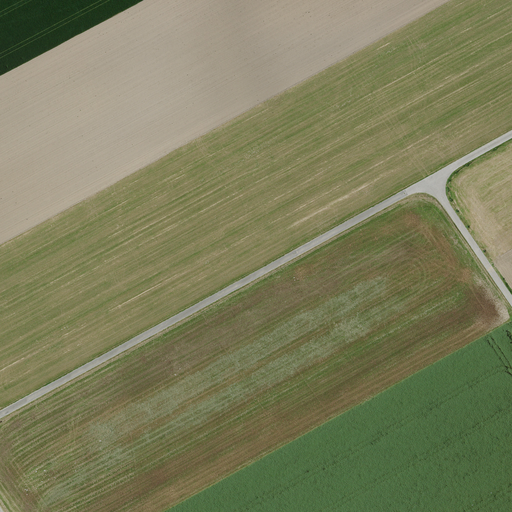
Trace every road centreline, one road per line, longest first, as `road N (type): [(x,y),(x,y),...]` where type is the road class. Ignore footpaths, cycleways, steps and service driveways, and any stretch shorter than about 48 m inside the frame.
road 1 (track): [(511,133),(0,415)]
road 2 (track): [(511,301),(429,180)]
